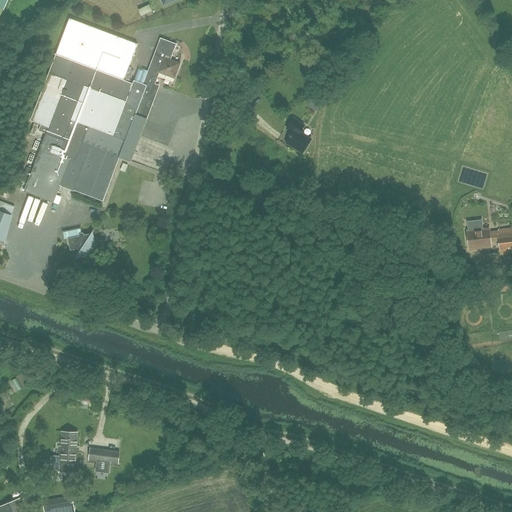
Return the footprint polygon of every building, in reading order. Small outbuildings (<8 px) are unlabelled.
[(141,11),(144,17),(155,12),(152,6),(141,11)] [(155,85),(160,73),(175,79),(180,64),(171,60),(177,44),(160,38),(143,84),(134,81),(133,84),(125,81),(125,80),(124,80),(137,44),(69,19),(56,55),(55,55),(54,55),(56,56),(31,121),(48,128),(41,148),(31,174),(24,192),(54,203),(60,186),(74,192),(74,191),(103,202),(120,157),(131,161),(159,87),(155,85)] [(303,153),(311,139),(300,132),(305,125),(293,118),(287,128),(293,132),(286,143),(303,153)] [(33,135),(37,137),(41,126),(37,124),(33,135)] [(59,196),(55,204),(62,206),(65,198),(59,196)] [(0,239),(4,231),(5,232),(11,216),(0,211),(0,239)] [(21,218),(45,223),(47,217),(23,212),(21,218)] [(33,229),(28,254),(45,258),(50,232),(33,229)] [(491,247),(490,241),(499,240),(501,254),(511,252),(511,229),(489,233),(489,230),(467,233),(470,250),(491,247)] [(83,233),(82,233),(67,236),(70,251),(74,250),(76,258),(94,255),(96,251),(92,234),(84,235),(84,234),(83,233)] [(511,289),(511,277),(497,280),(499,291),(511,289)] [(60,446),(60,452),(59,472),(76,473),(78,447),(77,447),(77,433),(62,432),(61,446),(60,446)] [(98,461),(96,471),(108,472),(110,462),(118,463),(120,452),(91,449),(90,460),(98,461)] [(44,503),(45,511),(68,511),(75,511),(73,498),(44,503)]
